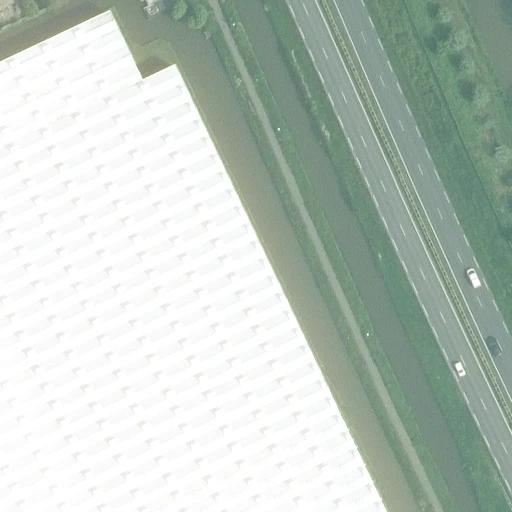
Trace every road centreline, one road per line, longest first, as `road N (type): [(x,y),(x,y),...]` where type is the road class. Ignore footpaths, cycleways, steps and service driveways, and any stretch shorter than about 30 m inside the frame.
road 1 (primary): [(305,0),(511,457)]
road 2 (primary): [(511,367),(350,0)]
